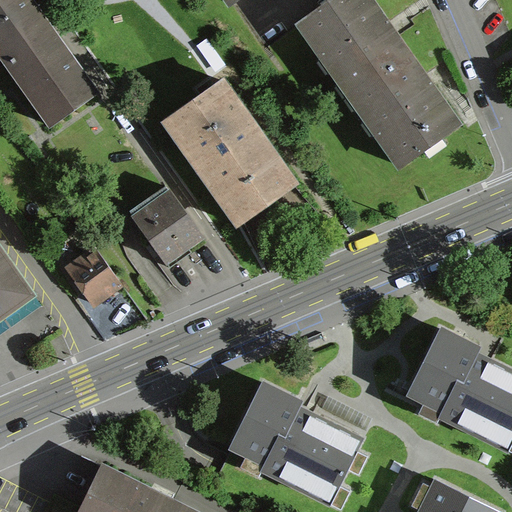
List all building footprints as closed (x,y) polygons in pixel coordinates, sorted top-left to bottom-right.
[(41,0),(10,0),(0,7),(0,48),(73,150),(123,113),(41,0)] [(294,0),(236,0),(256,28),(294,0)] [(400,191),(463,145),(375,18),(324,52),(339,74),(363,106),(347,117),(400,191)] [(190,142),(264,248),(328,204),(252,99),(190,142)] [(194,210),(155,234),(191,288),(231,259),(194,210)] [(0,338),(49,304),(0,236),(0,338)] [(140,302),(110,263),(83,283),(111,323),(140,302)] [(477,335),(441,317),(407,387),(439,403),(436,409),(506,444),(511,431),(511,359),(475,341),(477,335)] [(300,388),(264,370),(229,440),(262,456),(259,462),(329,496),(364,426),(297,394),(300,388)] [(218,511),(101,454),(73,511),(74,511),(218,511)] [(497,511),(501,506),(434,473),(414,511),(497,511)]
